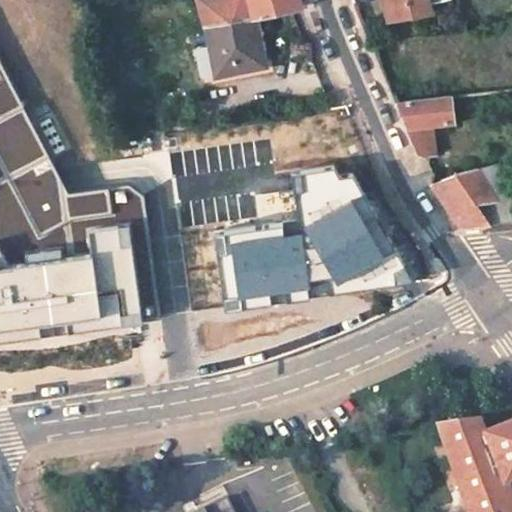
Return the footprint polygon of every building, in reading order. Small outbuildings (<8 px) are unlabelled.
[(199,0),(208,25),(255,16),(249,0),(199,0)] [(249,0),(255,16),(256,15),(290,8),(301,6),(298,0),(249,0)] [(381,0),(386,21),(430,14),(426,0),(381,0)] [(255,16),(208,25),(212,45),(199,46),(204,74),(217,71),(218,76),(267,66),(256,15),(255,16)] [(0,335),(157,312),(143,190),(130,178),(64,185),(58,173),(0,60),(0,335)] [(451,94),(394,100),(416,152),(423,155),(433,154),(428,125),(453,122),(451,94)] [(301,155),(211,169),(223,306),(435,283),(366,171),(352,176),(343,164),(302,174),(301,155)] [(454,173),(430,184),(460,227),(511,221),(511,195),(496,164),(473,168),(474,170),(454,173)] [(499,489),(509,484),(511,482),(511,423),(486,434),(482,421),(455,424),(467,453),(451,459),(467,502),(479,497),(499,489)] [(467,453),(455,424),(439,426),(451,459),(467,453)] [(470,511),(511,511),(511,492),(509,484),(499,489),(479,497),(467,502),(470,511)] [(232,511),(224,496),(193,511),(232,511)]
